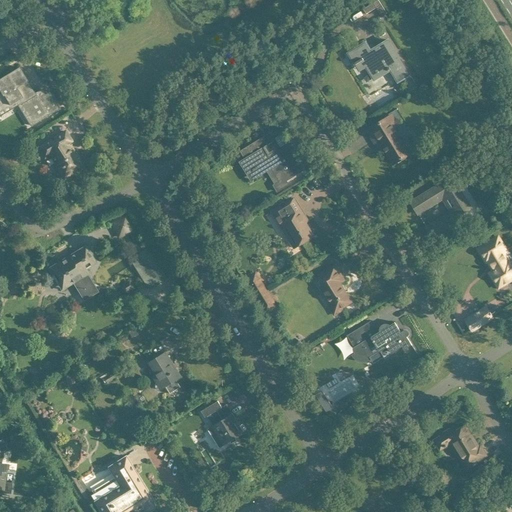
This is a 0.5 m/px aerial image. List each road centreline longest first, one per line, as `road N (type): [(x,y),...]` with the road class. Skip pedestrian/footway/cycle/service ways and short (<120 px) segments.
road 1 (residential): [(325,469),(148,178)]
road 2 (residential): [(466,371),(296,92)]
road 3 (residential): [(148,178),(51,18)]
road 4 (residential): [(0,180),(36,229),(148,178)]
road 5 (residential): [(325,469),(466,371)]
road 6 (residential): [(148,178),(296,92)]
